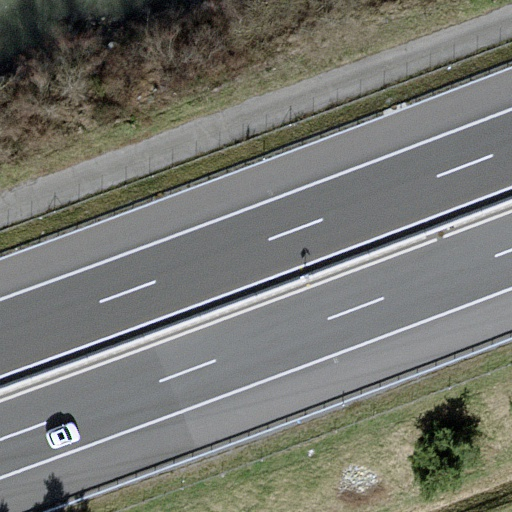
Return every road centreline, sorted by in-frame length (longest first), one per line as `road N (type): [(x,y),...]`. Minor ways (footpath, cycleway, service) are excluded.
road 1 (motorway): [(511,145),(0,335)]
road 2 (unclassified): [(511,20),(0,209)]
road 3 (motorway): [(0,438),(511,250)]
